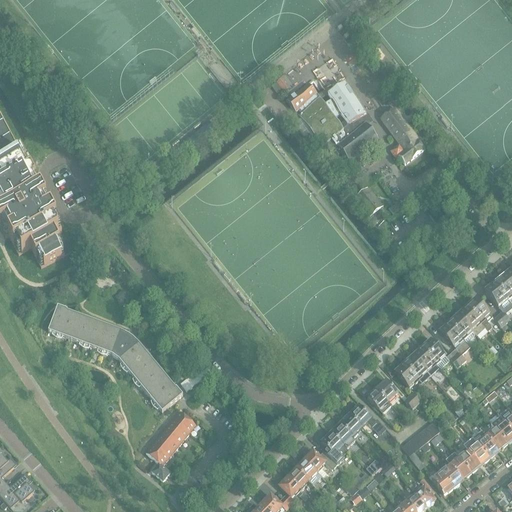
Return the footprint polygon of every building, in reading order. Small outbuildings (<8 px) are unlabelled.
[(282,80),(271,88),(279,98),(290,90),(282,80)] [(350,163),(378,142),(365,126),(364,127),(360,121),(366,117),(345,85),(327,96),(332,102),(324,108),(319,102),(318,103),(315,100),(317,98),(307,86),(286,103),(295,114),(298,112),(301,116),(298,118),(322,149),(325,147),(330,153),(338,147),(350,163)] [(409,127),(407,126),(395,110),(381,121),(398,143),(413,132),(413,133),(418,130),(413,124),(409,127)] [(65,257),(72,254),(51,215),(50,215),(47,210),(46,207),(47,206),(34,181),(0,117),(0,167),(0,168),(0,229),(6,240),(9,239),(19,258),(31,251),(41,270),(65,258),(65,257)] [(208,126),(169,157),(177,166),(215,135),(208,126)] [(426,150),(413,133),(413,132),(398,143),(400,145),(391,153),(397,160),(399,158),(405,166),(426,150)] [(369,218),(382,208),(368,189),(355,199),(353,197),(350,199),(354,204),(357,202),(369,218)] [(393,216),(399,212),(395,206),(389,211),(393,216)] [(160,275),(164,272),(159,266),(156,269),(160,275)] [(511,271),(510,273),(509,272),(503,277),(511,288),(511,271)] [(511,305),(511,288),(503,277),(497,281),(498,283),(494,285),(503,296),(511,306),(511,305)] [(511,307),(511,306),(503,296),(494,285),(491,288),(490,287),(485,291),(486,292),(485,293),(498,310),(504,305),(506,308),(511,311),(511,307)] [(123,291),(115,298),(120,304),(128,297),(123,291)] [(492,320),(475,302),(474,303),(473,301),(469,305),(470,306),(466,310),(485,331),(488,334),(491,331),(491,328),(487,325),(492,320)] [(67,313),(67,312),(58,308),(48,333),(112,357),(119,362),(162,414),(183,397),(176,389),(176,390),(139,346),(132,339),(128,337),(120,332),(67,313)] [(477,339),(485,331),(466,310),(463,313),(462,312),(456,317),(472,334),(475,338),(475,337),(477,339)] [(506,327),(510,323),(502,314),(497,318),(506,327)] [(475,338),(472,334),(456,317),(451,322),(452,323),(449,326),(470,350),(473,348),(469,344),(470,343),(470,342),(475,338)] [(501,331),(506,327),(497,318),(493,321),(501,331)] [(444,328),(440,332),(441,333),(440,334),(455,351),(451,355),(461,367),(466,363),(462,359),(470,350),(449,326),(445,329),(444,328)] [(425,347),(421,351),(437,368),(439,370),(441,372),(450,364),(457,371),(461,367),(451,355),(446,360),(431,342),(429,343),(428,342),(424,346),(425,347)] [(437,368),(421,351),(418,354),(417,353),(412,358),(427,375),(431,378),(439,371),(437,368)] [(431,378),(427,375),(412,358),(406,363),(407,364),(404,367),(419,384),(422,386),(422,387),(431,378)] [(507,373),(499,365),(497,367),(505,376),(507,373)] [(187,394),(211,373),(205,366),(182,385),(182,388),(187,394)] [(415,387),(419,384),(404,367),(400,370),(399,369),(395,373),(396,374),(395,375),(409,391),(414,386),(415,387)] [(186,374),(183,376),(176,368),(172,371),(182,382),(185,379),(188,377),(186,374)] [(377,391),(377,392),(389,405),(389,404),(390,406),(397,400),(396,399),(398,397),(386,383),(381,387),(377,390),(377,391)] [(477,388),(473,392),(479,399),(483,395),(477,388)] [(377,392),(367,400),(382,416),(392,407),(390,406),(389,404),(389,405),(377,392)] [(417,409),(422,404),(413,395),(409,399),(417,409)] [(413,413),(417,409),(409,399),(404,404),(413,413)] [(473,408),(469,403),(465,406),(469,412),(473,408)] [(362,412),(364,411),(361,408),(360,409),(359,409),(355,413),(354,412),(350,416),(351,416),(349,418),(364,433),(365,432),(363,430),(368,426),(372,431),(377,426),(362,412)] [(511,415),(509,412),(502,418),(500,415),(498,416),(511,433),(511,415)] [(190,436),(196,428),(180,414),(173,423),(190,436)] [(511,433),(498,416),(496,418),(499,422),(501,420),(504,424),(495,431),(508,447),(511,443),(511,433)] [(364,433),(349,418),(340,427),(353,440),(356,438),(358,436),(362,432),(364,433)] [(184,443),(190,436),(173,423),(168,429),(184,443)] [(432,441),(440,434),(432,425),(425,431),(432,441)] [(355,442),(353,440),(340,427),(331,436),(343,448),(344,448),(346,451),(355,442)] [(179,449),(184,443),(168,429),(162,436),(179,449)] [(427,444),(429,443),(432,441),(425,431),(420,435),(427,444)] [(502,451),(508,447),(495,431),(486,439),(498,453),(501,451),(502,451)] [(427,444),(420,435),(415,439),(423,448),(427,444)] [(173,456),(179,449),(162,436),(157,442),(173,456)] [(326,441),(322,445),(328,451),(324,455),(337,469),(342,464),(346,460),(344,459),(349,454),(346,451),(331,436),(330,437),(329,436),(325,440),(326,441)] [(439,437),(431,444),(435,449),(444,442),(439,437)] [(418,452),(420,450),(423,448),(415,439),(410,443),(418,452)] [(494,456),(498,453),(486,439),(477,446),(489,461),(495,457),(494,456)] [(168,462),(173,456),(157,442),(151,449),(168,462)] [(414,456),(418,452),(410,443),(406,446),(414,456)] [(409,459),(414,456),(406,446),(401,450),(409,459)] [(421,450),(425,455),(430,451),(426,446),(421,450)] [(484,466),(489,461),(477,446),(468,453),(480,468),(483,465),(484,466)] [(162,469),(168,462),(151,449),(146,456),(159,467),(162,469)] [(477,470),(480,468),(468,453),(459,461),(471,476),(477,471),(477,470)] [(324,455),(319,460),(313,454),(307,460),(307,459),(304,462),(305,463),(322,479),(326,484),(329,481),(321,472),(325,467),(332,474),(337,469),(324,455)] [(0,490),(7,485),(3,480),(16,468),(11,461),(8,463),(1,456),(0,456),(0,490)] [(466,481),(471,476),(459,461),(449,468),(461,483),(465,480),(466,481)] [(296,472),(309,484),(314,488),(322,479),(305,463),(304,463),(303,463),(301,465),(301,466),(296,472)] [(367,472),(373,478),(374,477),(382,469),(376,463),(367,472)] [(390,466),(383,474),(387,479),(395,471),(391,467),(390,466)] [(170,476),(162,469),(159,467),(152,475),(163,484),(170,476)] [(459,485),(461,483),(449,468),(441,475),(453,491),(459,486),(459,485)] [(302,492),(309,484),(296,472),(291,477),(290,476),(287,479),(288,480),(302,494),(302,493),(302,492)] [(382,474),(375,481),(375,482),(379,486),(379,487),(387,479),(383,474),(382,474)] [(448,495),(453,491),(441,475),(432,483),(443,497),(447,494),(448,495)] [(11,489),(7,485),(0,490),(0,498),(11,511),(12,511),(11,510),(19,502),(22,505),(35,494),(28,486),(31,484),(25,477),(11,489)] [(288,480),(287,481),(286,480),(284,483),(285,484),(279,490),(287,497),(282,501),(291,509),(295,505),(292,502),(300,494),(300,495),(302,494),(288,480)] [(364,487),(360,482),(356,486),(360,491),(364,487)] [(367,490),(368,492),(371,494),(371,495),(376,490),(379,486),(375,482),(368,489),(367,490)] [(355,486),(354,487),(353,486),(346,492),(352,499),(359,491),(355,486)] [(366,488),(357,495),(362,502),(371,494),(368,492),(367,490),(366,488)] [(427,511),(436,504),(424,490),(416,497),(427,511)] [(307,500),(305,497),(303,495),(299,498),(304,503),(307,500)] [(357,495),(350,501),(355,507),(362,502),(357,495)] [(413,511),(425,511),(427,511),(416,497),(407,504),(413,511)] [(282,501),(278,505),(271,498),(265,504),(264,503),(261,506),(262,507),(267,511),(282,511),(284,511),(285,511),(288,511),(291,509),(282,501)] [(341,498),(333,506),(337,511),(345,503),(341,498)] [(498,505),(502,510),(506,506),(503,501),(498,505)]
